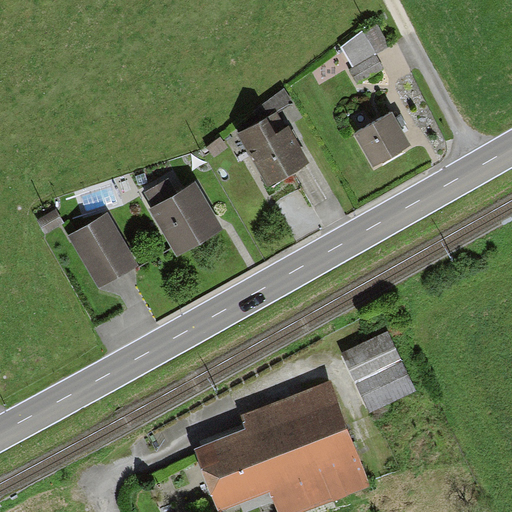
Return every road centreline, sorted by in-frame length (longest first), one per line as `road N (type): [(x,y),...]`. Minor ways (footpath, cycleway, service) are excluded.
road 1 (primary): [(511,147),(0,432)]
road 2 (track): [(484,163),(390,0)]
